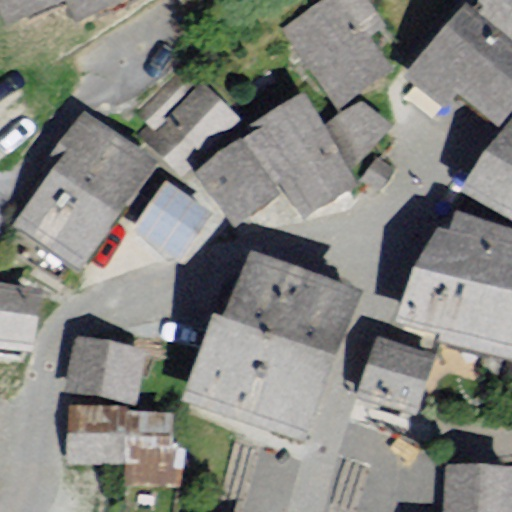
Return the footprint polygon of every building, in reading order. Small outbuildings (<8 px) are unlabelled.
[(92,0),(1,0),(20,45),(98,13),(92,0)] [(157,0),(92,0),(98,13),(105,31),(161,8),(157,0)] [(387,37),(361,0),(341,0),(287,38),(347,123),(362,112),(401,85),(374,47),(387,37)] [(511,0),(502,0),(478,25),(511,54),(511,0)] [(511,54),(478,25),(472,20),(413,88),(455,124),(467,111),(505,143),(511,135),(511,54)] [(240,132),(188,89),(141,145),(192,189),(240,132)] [(260,136),(265,143),(299,201),(315,227),(364,198),(353,180),(328,138),(309,106),(260,136)] [(159,171),(87,110),(41,164),(54,174),(11,225),(70,275),(159,171)] [(347,123),(328,138),(353,180),(392,137),(362,112),(347,123)] [(299,201),(265,143),(201,186),(238,242),(299,201)] [(511,155),(468,207),(511,232),(511,155)] [(214,227),(168,192),(133,237),(179,272),(214,227)] [(511,246),(467,227),(460,246),(448,243),(427,286),(406,333),(511,373),(511,246)] [(365,297),(254,256),(228,326),(217,322),(188,401),(309,446),(365,297)] [(42,300),(0,294),(0,357),(33,363),(42,300)] [(150,353),(81,338),(70,392),(139,407),(150,353)] [(442,366),(385,347),(365,407),(422,426),(442,366)] [(175,408),(67,407),(67,465),(125,465),(125,485),(175,485),(175,408)] [(511,511),(511,481),(451,481),(450,511),(511,511)]
